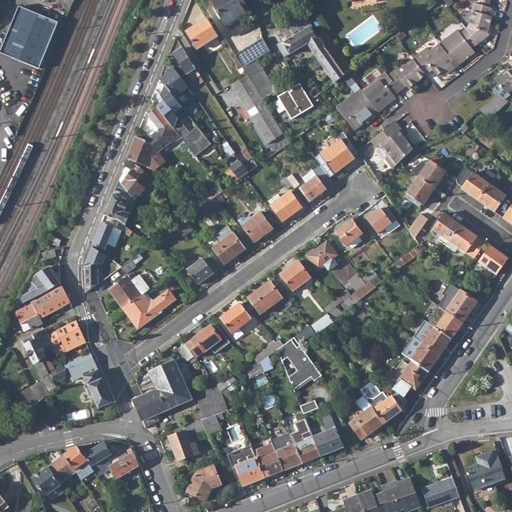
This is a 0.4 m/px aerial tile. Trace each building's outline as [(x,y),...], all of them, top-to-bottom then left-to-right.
[(59,0),(70,10),(74,0),(59,0)] [(210,0),(225,25),(249,10),(242,0),(210,0)] [(474,12),(469,27),(466,29),(478,44),(491,35),(488,31),(490,25),(493,16),(491,15),(493,7),(475,2),(472,11),(474,12)] [(1,53),(40,68),(59,20),(20,5),(1,53)] [(309,43),(316,55),(326,47),(318,37),(319,36),(308,19),(301,17),(281,30),(285,36),(280,39),(282,41),(283,43),(278,47),(284,58),(309,43)] [(187,32),(197,50),(218,37),(206,19),(187,32)] [(458,29),(440,44),(458,67),(476,52),(473,48),(478,44),(466,29),(461,33),(458,29)] [(281,30),(276,33),(280,39),(285,36),(281,30)] [(326,47),(327,49),(335,43),(327,31),(319,36),(318,37),(326,47)] [(327,49),(341,68),(349,62),(335,43),(327,49)] [(458,67),(440,44),(431,50),(428,47),(413,59),(414,60),(427,76),(434,70),(438,75),(445,70),(449,67),(452,72),(458,67)] [(317,56),(335,83),(343,77),(346,75),(341,68),(327,49),(326,47),(316,55),(317,56)] [(187,74),(191,72),(197,81),(199,86),(204,83),(183,48),(174,54),(187,74)] [(247,74),(263,100),(276,91),(256,60),(243,68),(247,74)] [(404,63),(388,76),(400,91),(406,86),(409,89),(427,76),(414,60),(406,66),(404,63)] [(354,69),(349,62),(341,68),(346,75),(347,74),(354,69)] [(500,88),(508,93),(511,90),(511,68),(510,70),(507,72),(505,70),(493,79),(500,88)] [(161,80),(175,98),(183,92),(187,88),(173,70),(161,80)] [(193,83),(197,81),(191,72),(187,74),(193,83)] [(386,73),(361,91),(378,112),(379,113),(393,102),(391,99),(391,97),(394,95),(400,91),(388,76),(386,73)] [(247,74),(231,84),(248,111),(259,104),(262,110),(252,116),(268,143),(284,134),(263,100),(247,74)] [(355,83),(347,74),(346,75),(343,77),(351,87),(355,83)] [(157,107),(171,125),(176,122),(174,120),(173,118),(171,119),(166,113),(170,109),(169,107),(171,106),(177,101),(175,98),(161,80),(159,78),(151,100),(157,107)] [(300,83),(292,88),(293,90),(290,92),(289,90),(278,96),(293,119),(314,106),(312,101),(309,97),(300,83)] [(357,94),(361,91),(355,83),(351,87),(357,94)] [(378,112),(361,91),(357,94),(337,109),(354,131),(363,124),(361,121),(364,119),(366,122),(379,113),(378,112)] [(177,101),(180,104),(188,98),(183,92),(175,98),(177,101)] [(490,118),(508,101),(497,94),(480,110),(490,118)] [(180,104),(177,101),(171,106),(175,111),(181,106),(180,104)] [(178,116),(175,111),(171,106),(169,107),(170,109),(166,113),(171,119),(173,118),(174,120),(178,116)] [(148,114),(160,129),(147,140),(149,143),(154,148),(157,153),(171,142),(176,142),(181,138),(171,125),(157,107),(148,114)] [(396,121),(371,141),(377,148),(381,149),(387,156),(386,160),(393,168),(413,148),(409,142),(411,140),(396,121)] [(458,130),(463,134),(469,128),(464,124),(458,130)] [(127,158),(147,166),(154,148),(149,143),(136,138),(127,158)] [(319,155),(334,174),(355,158),(341,139),(319,155)] [(157,153),(154,148),(147,166),(153,168),(163,160),(157,153)] [(248,161),(242,164),(248,173),(257,166),(245,148),(241,150),(248,161)] [(381,149),(377,148),(376,152),(382,160),(386,160),(387,156),(381,149)] [(418,176),(435,188),(446,171),(430,160),(418,176)] [(232,170),(239,180),(242,177),(248,173),(242,164),(240,161),(236,163),(238,165),(232,170)] [(501,167),(508,173),(510,169),(504,164),(501,167)] [(131,173),(122,186),(130,196),(131,197),(135,201),(145,189),(147,191),(153,183),(145,171),(145,172),(136,165),(131,173)] [(334,182),(320,165),(313,171),(317,176),(326,188),(334,182)] [(118,181),(122,186),(131,173),(124,166),(118,181)] [(462,188),(478,200),(490,183),(496,175),(488,169),(481,178),(466,166),(457,179),(457,181),(463,186),(462,188)] [(227,174),(234,183),(239,180),(232,170),(227,174)] [(298,185),(300,188),(317,176),(313,171),(297,182),(296,183),(298,185)] [(374,175),(379,181),(382,178),(378,172),(374,175)] [(294,189),(298,185),(296,183),(297,182),(291,174),(286,178),(292,186),(294,189)] [(326,188),(317,176),(300,188),(310,201),(327,189),(326,188)] [(407,192),(423,204),(435,188),(418,176),(407,192)] [(287,190),(292,186),(286,178),(281,182),(287,190)] [(116,220),(125,226),(129,215),(125,212),(130,196),(122,186),(118,181),(104,215),(116,220)] [(478,200),(494,211),(506,195),(490,183),(478,200)] [(223,191),(218,185),(210,191),(200,199),(205,205),(215,197),(223,191)] [(290,192),(281,198),(271,206),(283,222),(302,207),(290,192)] [(184,196),(195,212),(201,208),(189,193),(184,196)] [(268,202),(271,206),(281,198),(278,194),(268,202)] [(377,233),(385,227),(397,219),(386,204),(367,218),(377,233)] [(502,217),(511,224),(511,207),(510,206),(502,217)] [(165,228),(168,232),(178,225),(170,212),(166,214),(171,223),(165,228)] [(238,221),(254,243),(273,229),(261,212),(252,218),(250,216),(246,219),(245,216),(238,221)] [(433,229),(449,241),(461,224),(445,213),(433,229)] [(104,215),(93,245),(105,250),(106,248),(107,244),(110,236),(114,227),(120,229),(122,231),(129,235),(132,232),(125,226),(116,220),(104,215)] [(401,224),(397,219),(385,227),(389,233),(401,224)] [(346,246),(349,244),(359,236),(362,233),(352,220),(336,233),(346,246)] [(153,224),(157,229),(161,226),(157,221),(153,224)] [(449,241),(466,252),(474,258),(485,242),(461,224),(449,241)] [(410,230),(415,237),(418,233),(413,226),(410,230)] [(110,236),(107,244),(116,247),(122,231),(120,229),(114,227),(110,236)] [(213,248),(225,264),(245,249),(233,233),(213,248)] [(362,241),(359,236),(349,244),(352,248),(362,241)] [(410,242),(413,247),(416,246),(419,243),(415,238),(410,242)] [(306,254),(317,270),(325,264),(324,263),(332,257),(336,254),(327,241),(314,250),(313,249),(306,254)] [(92,248),(103,255),(105,250),(93,245),(92,248)] [(480,262),(496,274),(508,258),(490,246),(480,262)] [(103,261),(106,257),(103,255),(92,248),(86,261),(103,261)] [(106,257),(109,259),(111,254),(112,252),(106,248),(105,250),(103,255),(106,257)] [(43,254),(45,261),(57,257),(55,251),(43,254)] [(392,264),(396,270),(411,259),(406,253),(393,263),(392,264)] [(332,257),(324,263),(325,264),(329,269),(336,263),(332,257)] [(187,270),(198,285),(213,273),(203,258),(187,270)] [(130,259),(121,266),(125,272),(134,265),(130,259)] [(280,273),(293,290),(310,277),(298,261),(280,273)] [(86,292),(98,283),(98,274),(97,264),(85,264),(84,266),(86,292)] [(21,299),(24,303),(60,283),(50,267),(37,274),(39,277),(33,282),(38,288),(23,295),(21,299)] [(373,270),(361,279),(365,284),(366,283),(369,281),(377,275),(373,270)] [(110,290),(124,309),(141,296),(144,294),(147,292),(150,289),(139,275),(136,277),(133,273),(110,290)] [(351,279),(358,289),(360,288),(365,284),(361,279),(357,274),(351,279)] [(249,297),(261,313),(282,297),(270,281),(249,297)] [(365,284),(360,288),(364,293),(370,289),(366,283),(365,284)] [(448,311),(463,322),(477,301),(454,285),(443,300),(442,299),(438,305),(439,305),(448,311)] [(63,287),(33,303),(40,318),(71,301),(63,287)] [(365,294),(364,293),(360,288),(358,289),(352,293),(359,298),(365,294)] [(340,303),(350,295),(346,290),(333,300),(337,305),(340,303)] [(150,302),(144,294),(141,296),(124,309),(138,329),(158,314),(157,312),(167,303),(170,303),(173,302),(174,299),(174,296),(168,291),(153,302),(152,301),(150,302)] [(350,295),(340,303),(345,309),(359,298),(352,293),(350,295)] [(24,308),(21,310),(15,312),(11,322),(16,331),(23,327),(25,331),(42,323),(40,318),(33,303),(24,308)] [(221,318),(232,333),(252,318),(240,303),(221,318)] [(434,327),(436,328),(451,339),(463,322),(448,311),(439,305),(427,321),(434,327)] [(333,320),(333,321),(344,312),(335,306),(327,312),(333,320)] [(327,312),(311,324),(316,332),(333,320),(327,312)] [(48,334),(55,348),(83,334),(77,320),(48,334)] [(211,325),(194,338),(186,344),(194,356),(196,358),(222,339),(211,325)] [(296,335),(301,342),(314,332),(310,325),(296,335)] [(436,328),(434,327),(427,337),(423,343),(440,355),(451,339),(436,328)] [(15,413),(19,418),(45,399),(57,389),(54,383),(48,372),(42,360),(45,358),(43,354),(53,349),(55,348),(48,334),(45,329),(28,338),(31,343),(26,346),(44,381),(31,388),(35,395),(24,403),(26,406),(15,413)] [(55,348),(53,349),(57,357),(86,342),(83,334),(55,348)] [(279,348),(277,350),(282,361),(288,357),(297,370),(288,377),(293,389),(312,376),(315,380),(322,375),(300,344),(297,347),(291,339),(279,348)] [(269,344),(274,352),(277,350),(279,348),(274,341),(269,344)] [(413,360),(428,372),(440,355),(423,343),(411,359),(413,360)] [(179,349),(187,361),(194,356),(186,344),(179,349)] [(90,351),(72,360),(73,364),(82,370),(96,363),(90,351)] [(254,361),(257,365),(261,362),(264,360),(261,356),(254,361)] [(261,362),(265,371),(272,368),(267,357),(264,360),(261,362)] [(401,378),(417,388),(428,372),(413,360),(410,364),(403,359),(397,368),(394,366),(387,375),(398,382),(401,378)] [(133,400),(138,410),(162,399),(160,395),(185,384),(175,360),(149,372),(157,389),(133,400)] [(247,372),(249,377),(265,371),(261,362),(257,365),(250,370),(247,372)] [(48,372),(54,383),(65,377),(65,368),(63,364),(48,372)] [(84,376),(99,408),(113,401),(99,369),(84,376)] [(231,374),(221,381),(226,388),(232,383),(236,381),(231,374)] [(221,381),(216,385),(221,392),(226,388),(221,381)] [(221,393),(226,404),(233,401),(230,391),(236,388),(232,383),(226,388),(221,392),(221,393)] [(138,410),(143,421),(157,415),(192,400),(185,384),(160,395),(162,399),(138,410)] [(197,392),(201,401),(221,393),(221,392),(216,385),(215,384),(197,392)] [(374,409),(384,423),(402,410),(392,396),(391,397),(387,393),(385,394),(383,391),(381,392),(377,386),(369,392),(369,397),(366,399),(370,405),(372,407),(374,409)] [(198,402),(205,418),(222,412),(228,410),(226,404),(221,393),(201,401),(198,402)] [(374,409),(372,407),(370,405),(366,399),(364,396),(356,402),(360,407),(353,413),(356,418),(350,423),(362,439),(384,423),(374,409)] [(301,407),(304,414),(320,408),(317,400),(301,407)] [(58,416),(48,405),(49,405),(45,401),(38,407),(42,411),(43,410),(53,420),(58,416)] [(224,418),(222,412),(205,418),(202,419),(206,428),(208,433),(222,428),(219,420),(224,418)] [(159,421),(157,415),(143,421),(145,427),(159,421)] [(191,433),(206,428),(202,419),(184,426),(186,431),(169,437),(178,460),(199,452),(195,443),(191,444),(187,434),(191,433)] [(315,441),(321,456),(344,447),(337,428),(314,438),(315,441)] [(295,444),(297,449),(315,441),(314,438),(313,435),(294,443),(295,444)] [(272,445),(275,452),(295,444),(294,443),(292,437),(272,445)] [(321,456),(315,441),(297,449),(302,463),(321,456)] [(99,462),(115,451),(122,446),(105,442),(86,454),(95,472),(96,473),(103,468),(99,462)] [(297,449),(295,444),(275,452),(283,470),(302,463),(297,449)] [(77,473),(82,481),(95,472),(78,446),(65,456),(77,473)] [(115,451),(120,460),(133,452),(132,448),(122,446),(115,451)] [(110,466),(117,477),(138,465),(133,452),(120,460),(110,466)] [(275,452),(257,460),(264,478),(283,470),(275,452)] [(465,470),(473,491),(506,479),(498,457),(496,458),(493,452),(476,458),(478,465),(465,470)] [(49,468),(61,484),(77,473),(65,456),(49,468)] [(236,465),(244,486),(264,478),(257,460),(256,458),(236,465)] [(187,492),(206,500),(213,487),(214,487),(221,484),(214,467),(196,473),(194,476),(187,492)] [(47,496),(60,486),(61,484),(49,468),(35,477),(34,479),(45,495),(47,496)] [(363,511),(375,511),(375,510),(387,506),(389,511),(407,511),(421,507),(411,478),(397,483),(396,481),(381,487),(383,494),(374,497),(371,491),(358,496),(363,511)] [(422,489),(429,507),(459,496),(452,478),(422,489)] [(0,511),(2,511),(10,507),(0,494),(0,511)] [(331,511),(363,511),(358,496),(342,501),(345,507),(331,511)]
